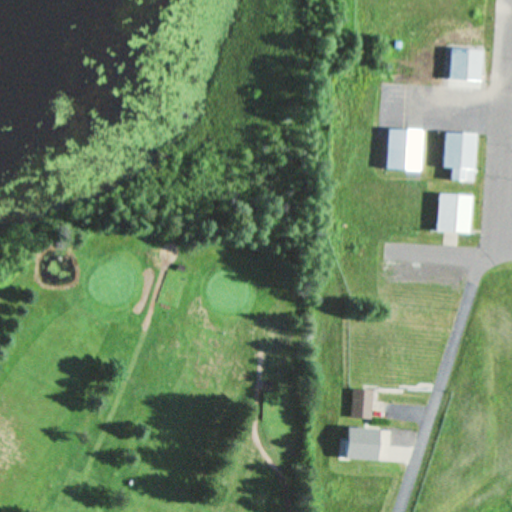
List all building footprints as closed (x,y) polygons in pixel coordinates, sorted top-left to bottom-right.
[(447,81),(479,82),(480,51),(448,50),(447,81)] [(418,172),(420,132),(386,131),(385,171),(418,172)] [(441,170),(450,170),(449,182),(472,183),(474,135),(443,134),(441,170)] [(469,234),(470,196),(436,195),(435,233),(469,234)] [(349,419),(370,420),(371,391),(351,390),(349,419)] [(344,460),(374,462),(376,430),(345,429),(344,460)]
